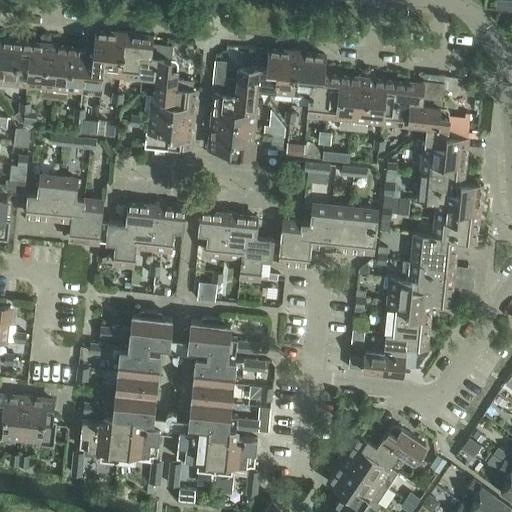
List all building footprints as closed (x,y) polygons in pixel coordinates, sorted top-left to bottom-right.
[(103,75),(104,75),(120,77),(125,30),(118,29),(115,32),(115,33),(97,31),(94,50),(94,51),(105,52),(103,71),(103,75)] [(125,30),(120,77),(139,79),(139,76),(142,76),(142,75),(138,75),(140,56),(151,57),(152,44),(153,37),(135,35),(135,34),(133,31),(125,30)] [(0,79),(0,83),(28,86),(30,63),(20,62),(22,42),(0,40),(0,59),(2,60),(0,80),(0,79)] [(30,63),(28,86),(41,88),(40,97),(54,99),(57,66),(48,65),(50,42),(43,41),(40,43),(40,44),(22,42),(20,62),(30,63)] [(57,66),(54,99),(67,100),(68,91),(82,92),(85,69),(76,68),(78,48),(60,46),(60,45),(58,42),(50,42),(48,65),(57,66)] [(142,75),(142,76),(155,78),(154,92),(155,92),(155,95),(174,98),(176,87),(179,67),(171,58),(172,46),(152,44),(151,57),(140,56),(138,75),(142,75)] [(85,69),(82,92),(102,94),(104,75),(103,75),(103,71),(105,52),(94,51),(94,50),(78,48),(76,68),(85,69)] [(277,69),(274,91),(274,93),(292,95),(297,48),(290,48),(288,50),(287,51),(270,49),(267,68),(277,69)] [(297,48),(292,95),(292,98),(298,104),(308,105),(309,93),(311,93),(313,73),(324,74),(326,55),(307,53),(308,52),(305,49),(297,48)] [(213,75),(212,87),(213,87),(221,88),(221,92),(236,93),(238,77),(226,76),(227,60),(216,59),(215,59),(213,75)] [(238,77),(236,93),(235,103),(256,105),(257,89),(274,91),(277,69),(267,68),(247,66),(238,73),(238,77)] [(309,93),(308,105),(306,116),(327,118),(329,95),(339,95),(341,76),(324,74),(313,73),(311,93),(309,93)] [(412,103),(410,123),(428,125),(426,143),(446,145),(447,135),(449,115),(442,106),(445,82),(440,81),(441,75),(424,73),(423,85),(421,104),(412,103)] [(329,95),(327,118),(340,119),(339,129),(353,130),(357,97),(366,98),(369,75),(361,74),(359,77),(358,78),(341,76),(339,95),(329,95)] [(353,130),(367,132),(368,122),(382,124),(384,101),(394,101),(396,82),(378,80),(378,79),(376,76),(369,75),(366,98),(357,97),(353,130)] [(384,101),(382,124),(410,127),(410,123),(412,103),(421,104),(423,85),(396,82),(394,101),(384,101)] [(151,94),(149,113),(153,113),(196,118),(197,110),(194,108),(193,107),(195,89),(176,87),(174,98),(155,95),(155,92),(154,92),(154,95),(151,94)] [(211,112),(210,119),(253,124),(256,124),(258,106),(256,105),(235,103),(236,93),(221,92),(217,91),(215,110),(214,110),(211,112)] [(20,123),(23,123),(26,102),(20,102),(19,111),(14,114),(20,123)] [(26,102),(23,123),(36,124),(37,111),(31,111),(31,103),(26,102)] [(144,146),(147,146),(169,148),(170,144),(189,146),(191,128),(192,128),(195,125),(196,118),(153,113),(149,113),(147,130),(146,130),(144,146)] [(426,143),(423,171),(443,173),(444,163),(463,165),(466,137),(468,117),(449,115),(447,135),(446,145),(426,143)] [(82,124),(80,132),(96,134),(98,119),(85,117),(82,117),(82,118),(82,124)] [(211,148),(216,148),(230,150),(230,155),(254,157),(256,142),(254,141),(256,124),(253,124),(210,119),(210,127),(212,130),(213,130),(211,148)] [(106,124),(105,135),(115,136),(116,125),(106,124)] [(15,144),(29,145),(30,133),(26,128),(16,127),(15,144)] [(96,149),(97,139),(50,134),(49,144),(62,145),(61,149),(71,150),(71,146),(96,149)] [(272,141),(271,147),(282,148),(283,148),(284,136),(283,135),(277,135),(273,135),(272,141)] [(296,145),(294,155),(304,156),(305,146),(296,145)] [(331,150),(330,158),(349,160),(349,152),(331,150)] [(18,164),(27,166),(27,165),(28,156),(19,155),(18,164)] [(304,170),(329,173),(330,163),(305,161),(304,170)] [(420,199),(439,201),(440,190),(460,193),(462,182),(463,165),(444,163),(443,173),(423,171),(420,199)] [(7,179),(6,185),(9,189),(8,189),(11,190),(19,191),(23,185),(25,181),(26,177),(27,166),(18,164),(12,164),(10,179),(7,179)] [(340,175),(366,178),(367,167),(342,164),(342,165),(340,175)] [(29,193),(27,213),(55,216),(59,177),(41,175),(39,194),(29,193)] [(59,177),(55,216),(72,218),(70,237),(99,240),(103,201),(76,198),(78,179),(59,177)] [(385,180),(384,194),(394,195),(395,181),(385,180)] [(439,201),(437,218),(457,220),(458,211),(481,213),(482,206),(480,203),(479,203),(481,185),(479,184),(462,182),(460,193),(440,190),(439,201)] [(384,194),(383,204),(401,205),(402,196),(400,196),(395,195),(394,195),(384,194)] [(0,197),(0,238),(8,239),(10,219),(6,219),(8,199),(0,197)] [(135,244),(136,244),(153,246),(158,203),(150,202),(147,204),(147,206),(129,204),(127,223),(138,225),(135,244)] [(158,203),(153,246),(172,248),(174,229),(183,230),(186,210),(167,208),(167,206),(165,204),(158,203)] [(313,223),(311,243),(328,245),(332,206),(313,204),(311,223),(313,223)] [(332,206),(328,245),(332,245),(345,247),(349,208),(332,206)] [(349,208),(345,247),(364,249),(374,250),(378,211),(349,208)] [(207,251),(226,253),(230,211),(223,210),(220,212),(220,213),(201,211),(199,231),(209,232),(207,251)] [(230,211),(226,253),(243,255),(241,274),(260,276),(262,257),(271,258),(273,238),(256,236),(258,217),(240,215),(240,214),(237,211),(230,211)] [(437,218),(436,235),(435,246),(455,248),(455,239),(474,241),(476,223),(478,223),(481,220),(481,213),(458,211),(457,220),(437,218)] [(382,212),(380,228),(390,229),(392,213),(382,212)] [(280,259),(293,261),(309,262),(311,243),(313,223),(311,223),(284,220),(280,259)] [(134,263),(136,244),(135,244),(138,225),(127,223),(110,221),(108,241),(117,242),(115,261),(134,263)] [(416,233),(414,260),(433,263),(432,273),(456,275),(456,268),(454,265),(453,265),(455,248),(435,246),(436,235),(416,233)] [(378,247),(378,253),(377,258),(386,259),(387,248),(378,247)] [(431,291),(430,301),(449,303),(451,285),(452,285),(455,283),(456,275),(432,273),(433,263),(414,260),(404,260),(402,277),(412,279),(411,289),(431,291)] [(359,268),(359,272),(369,273),(369,266),(366,262),(359,268)] [(150,265),(149,274),(159,275),(160,266),(150,265)] [(222,282),(223,273),(213,272),(212,281),(222,282)] [(393,276),(390,304),(409,307),(408,316),(428,318),(430,301),(431,291),(411,289),(412,279),(402,277),(393,276)] [(357,290),(356,301),(365,302),(366,291),(357,290)] [(356,301),(355,311),(364,312),(365,302),(356,301)] [(390,304),(387,332),(406,334),(405,345),(418,346),(425,346),(428,318),(408,316),(409,307),(390,304)] [(0,340),(5,341),(7,320),(11,321),(13,308),(0,306),(0,340)] [(160,312),(152,311),(142,310),(139,311),(139,313),(132,313),(130,325),(122,325),(122,328),(101,326),(100,336),(169,343),(172,317),(162,316),(162,314),(160,312)] [(188,345),(258,353),(259,343),(238,341),(238,337),(230,336),(232,323),(224,323),(224,321),(223,319),(213,317),(204,317),(202,318),(201,320),(191,319),(188,345)] [(387,332),(385,351),(366,349),(365,356),(364,369),(395,372),(404,365),(414,366),(416,365),(418,346),(405,345),(406,334),(387,332)] [(110,359),(118,360),(114,402),(106,401),(106,404),(84,402),(83,412),(153,419),(156,391),(160,350),(90,343),(89,352),(111,355),(110,359)] [(265,371),(266,361),(196,354),(192,390),(192,395),(189,423),(258,430),(260,421),(238,418),(238,414),(231,413),(235,372),(243,373),(243,369),(265,371)] [(351,355),(350,366),(361,367),(363,356),(351,355)] [(78,367),(77,379),(87,380),(89,368),(78,367)] [(261,399),(271,400),(273,387),(263,386),(261,399)] [(0,438),(4,439),(4,438),(22,440),(26,393),(19,392),(16,395),(16,396),(0,394),(0,438)] [(26,393),(22,440),(39,442),(39,443),(54,445),(57,420),(52,419),(54,400),(36,398),(36,397),(34,394),(26,393)] [(500,395),(495,400),(502,406),(507,400),(505,398),(500,395)] [(72,472),(74,475),(81,475),(84,455),(100,457),(100,460),(135,464),(135,461),(151,462),(149,483),(155,483),(157,484),(160,481),(162,463),(159,460),(152,459),(153,455),(156,455),(158,455),(160,427),(82,419),(79,447),(84,447),(84,452),(79,451),(76,451),(74,453),(72,472)] [(372,454),(389,465),(398,452),(415,463),(427,444),(401,426),(397,433),(388,427),(377,444),(378,445),(372,454)] [(176,457),(181,458),(198,459),(196,470),(232,474),(233,463),(254,465),(258,438),(179,429),(176,457)] [(477,430),(473,436),(481,441),(485,436),(477,430)] [(345,458),(389,487),(399,472),(389,465),(372,454),(378,445),(377,444),(362,434),(345,458)] [(10,453),(9,464),(19,465),(20,459),(20,454),(10,453)] [(509,479),(500,491),(511,499),(511,466),(494,453),(487,461),(498,468),(497,469),(509,479)] [(20,454),(20,459),(19,465),(29,466),(30,455),(20,454)] [(429,467),(438,473),(447,461),(438,455),(429,467)] [(345,458),(329,482),(345,493),(351,483),(351,484),(378,502),(389,487),(345,458)] [(171,485),(173,485),(178,486),(181,462),(174,461),(171,464),(169,482),(171,485)] [(247,493),(251,493),(253,494),(257,491),(258,473),(256,470),(249,470),(247,493)] [(478,497),(471,507),(477,511),(511,511),(511,507),(473,478),(465,488),(478,497)] [(343,511),(378,511),(377,511),(381,504),(378,502),(351,484),(351,483),(345,493),(336,506),(336,507),(343,511)] [(411,491),(406,498),(415,505),(421,498),(411,491)] [(422,504),(433,511),(440,500),(430,493),(422,504)] [(287,511),(290,508),(273,497),(262,511),(287,511)] [(406,498),(400,505),(408,511),(410,511),(415,505),(406,498)] [(477,511),(471,507),(462,500),(455,511),(456,511),(477,511)]
